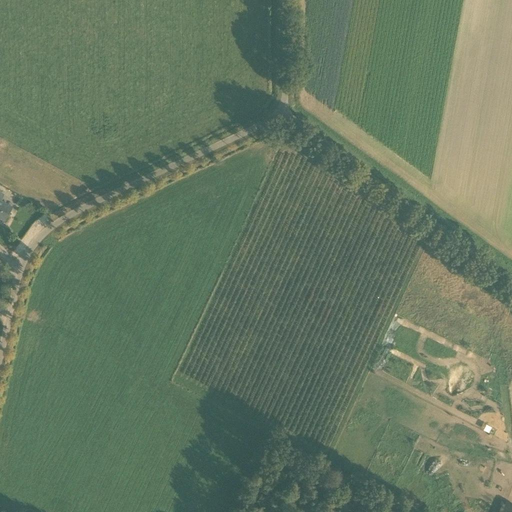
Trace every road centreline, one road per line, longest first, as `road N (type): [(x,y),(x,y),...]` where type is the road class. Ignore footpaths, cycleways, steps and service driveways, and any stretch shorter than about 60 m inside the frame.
road 1 (unclassified): [(18,281),(33,243),(56,223),(259,126),(286,121)]
road 2 (unclassified): [(511,282),(307,126),(286,121)]
road 3 (unclassified): [(286,121),(286,0)]
